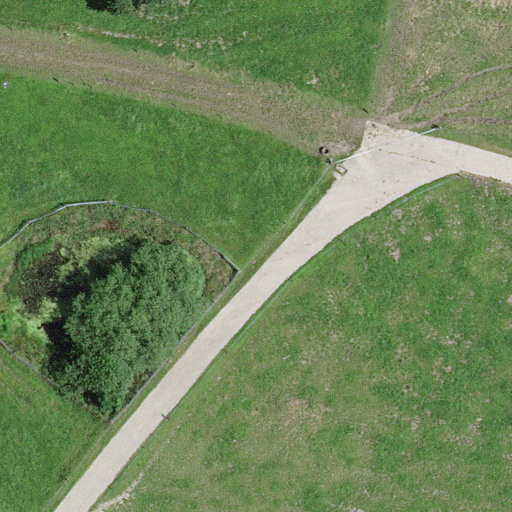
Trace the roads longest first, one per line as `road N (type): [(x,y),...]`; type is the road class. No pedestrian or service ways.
road 1 (track): [(511,182),(461,167),(412,166),(371,188),(85,511)]
road 2 (track): [(412,166),(234,110),(75,74),(0,67)]
